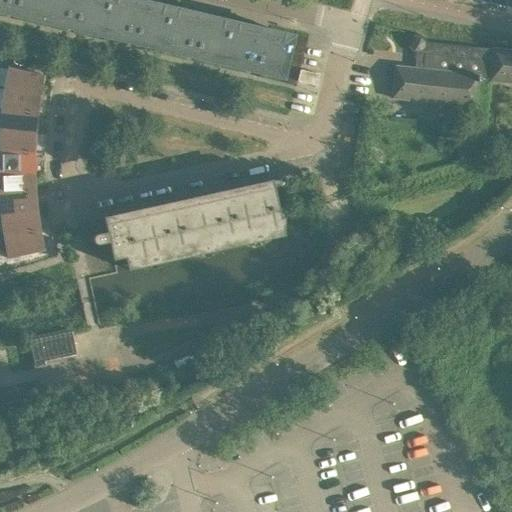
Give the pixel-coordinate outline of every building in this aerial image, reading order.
[(0,0),(0,11),(20,17),(24,0),(0,0)] [(58,0),(24,0),(20,17),(53,24),(58,0)] [(58,0),(53,24),(86,32),(93,0),(58,0)] [(127,0),(93,0),(86,32),(119,40),(127,0)] [(161,6),(135,0),(127,0),(119,40),(151,47),(161,6)] [(151,47),(184,55),(194,14),(161,6),(151,47)] [(226,21),(194,14),(184,55),(217,63),(226,21)] [(217,63),(249,71),(259,29),(226,21),(217,63)] [(292,37),(259,29),(249,71),(282,78),(290,45),(291,45),(292,42),(291,40),(292,37)] [(421,36),(414,35),(408,40),(408,47),(412,53),(415,53),(415,55),(414,69),(395,67),(392,98),(474,107),(477,80),(478,81),(478,77),(490,78),(489,81),(511,83),(511,51),(426,42),(421,36)] [(6,75),(4,89),(38,95),(42,76),(8,68),(6,75)] [(318,75),(300,70),(297,82),(315,86),(318,75)] [(36,115),(38,95),(4,89),(2,96),(0,110),(36,115)] [(35,122),(36,115),(0,110),(0,114),(0,131),(34,134),(35,122)] [(34,134),(0,131),(0,152),(33,154),(33,142),(34,134)] [(32,161),(33,154),(0,152),(0,173),(33,173),(32,161)] [(33,173),(0,173),(0,194),(34,193),(33,181),(33,173)] [(108,243),(112,261),(113,260),(113,259),(124,257),(127,271),(284,236),(283,232),(283,213),(279,214),(271,180),(103,217),(106,232),(96,235),(95,235),(93,236),(93,237),(92,238),(92,239),(92,240),(92,241),(93,242),(93,243),(95,244),(96,245),(97,245),(98,245),(108,243)] [(34,200),(34,193),(0,194),(0,215),(0,216),(35,212),(34,200)] [(36,220),(35,212),(0,216),(2,230),(3,237),(38,231),(36,220)] [(6,252),(7,259),(42,251),(39,235),(38,231),(3,237),(6,252)] [(71,332),(28,342),(34,368),(45,366),(44,363),(77,356),(71,332)]
